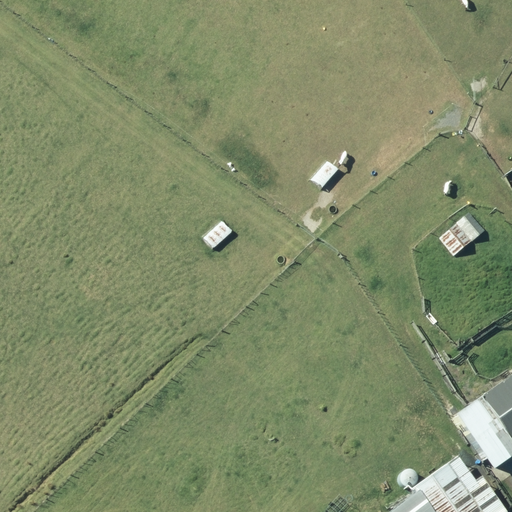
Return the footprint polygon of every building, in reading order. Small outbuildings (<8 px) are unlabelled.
[(309,179),(319,188),(337,169),(326,160),(309,179)] [(438,238),(452,255),(484,230),(469,212),(438,238)] [(202,238),(211,249),(231,231),(222,221),(202,238)] [(511,372),(475,399),(507,444),(511,440),(511,372)] [(385,511),(475,511),(441,465),(406,491),(409,495),(385,511)]
